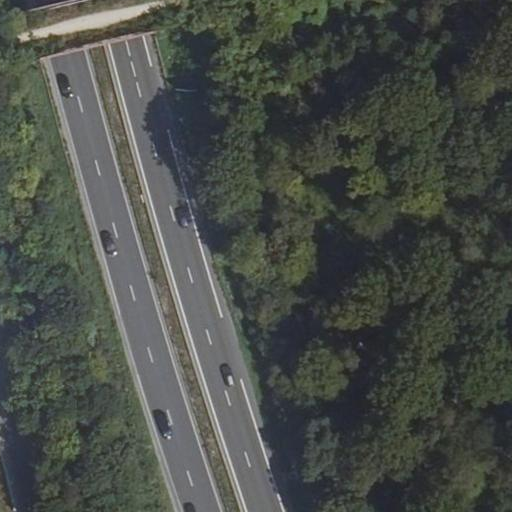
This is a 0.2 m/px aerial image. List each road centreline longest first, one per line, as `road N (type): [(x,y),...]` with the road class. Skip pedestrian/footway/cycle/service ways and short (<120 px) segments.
road 1 (trunk): [(264,511),(212,354),(116,0)]
road 2 (trunk): [(53,0),(201,511)]
road 3 (track): [(0,45),(192,0)]
road 4 (tertiary): [(27,511),(0,392)]
